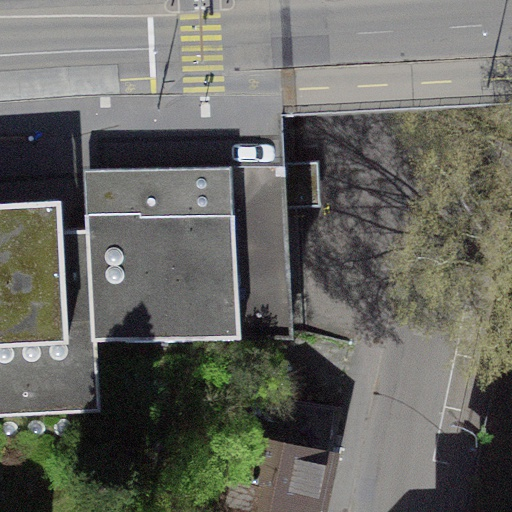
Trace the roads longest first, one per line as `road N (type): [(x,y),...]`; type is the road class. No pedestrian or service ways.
road 1 (residential): [(510,0),(406,403),(387,511)]
road 2 (primary): [(233,0),(0,12)]
